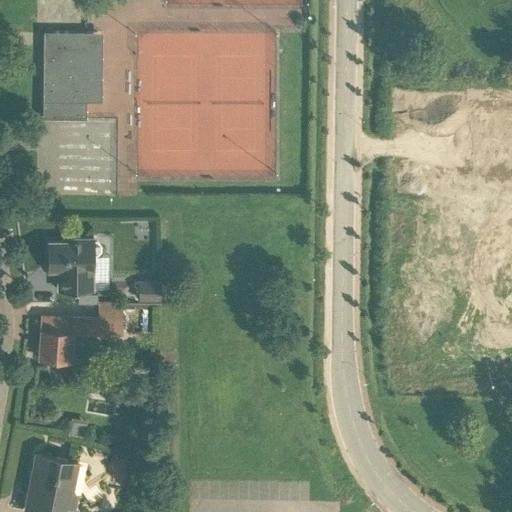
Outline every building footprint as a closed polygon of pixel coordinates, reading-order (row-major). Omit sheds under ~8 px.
[(87,31),(63,31),(43,31),(43,118),(86,118),(87,31)] [(58,289),(94,289),(94,256),(97,254),(100,251),(100,244),(95,239),(95,236),(67,236),(67,241),(48,241),(48,271),(58,271),(58,289)] [(161,280),(156,280),(139,280),(139,299),(161,299),(161,280)] [(72,358),(72,326),(122,327),(122,299),(98,299),(98,312),(41,312),(39,344),(36,346),(36,350),(39,352),(38,357),(72,358)] [(15,311),(2,311),(2,339),(15,339),(15,311)] [(79,461),(56,457),(36,453),(25,509),(42,511),(74,511),(78,492),(73,491),(79,461)] [(113,478),(126,477),(125,458),(112,459),(113,478)]
